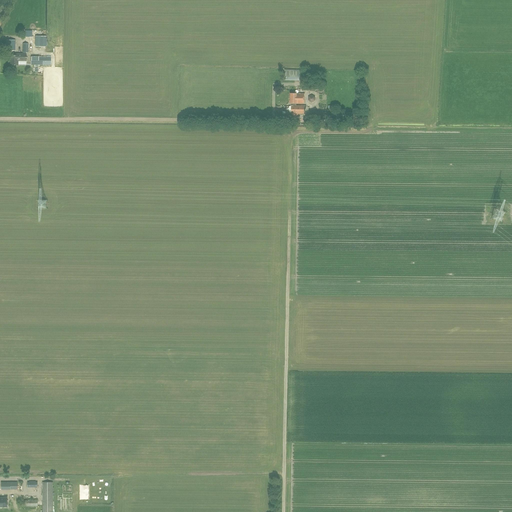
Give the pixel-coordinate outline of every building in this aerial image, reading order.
[(46,36),(41,36),(35,36),(35,46),(41,47),(46,47),(46,36)] [(6,51),(15,51),(15,40),(6,40),(6,51)] [(18,66),(18,61),(26,61),(26,54),(17,54),(17,56),(10,56),(10,66),(18,66)] [(284,80),(301,81),(302,70),(284,70),(284,80)] [(296,104),(304,104),(304,94),(290,94),(290,104),(293,104),(293,106),(296,106),(304,106),(296,106),(296,104)] [(304,106),(296,106),(293,106),(291,106),(291,114),(292,114),(291,118),(298,118),(298,114),(304,114),(304,106)] [(359,113),(321,112),(321,111),(309,111),(309,120),(359,120),(359,113)] [(52,511),(53,482),(43,482),(42,511),(52,511)]
